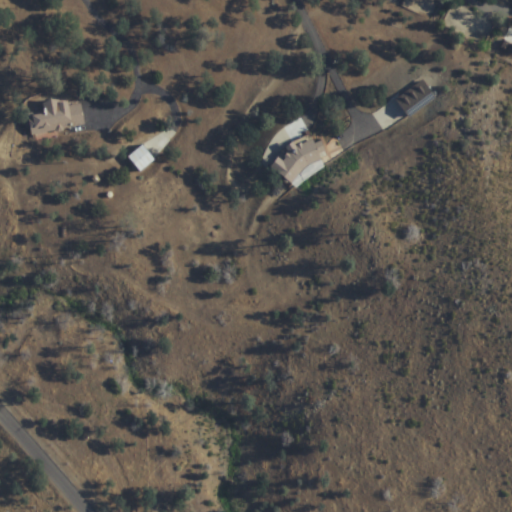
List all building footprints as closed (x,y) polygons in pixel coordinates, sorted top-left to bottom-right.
[(407,115),(435,99),(424,81),(397,98),(407,115)] [(45,111),(29,115),(33,135),(86,124),(81,103),(68,106),(67,99),(44,103),(45,111)] [(273,166),(293,185),(300,178),(305,183),(325,163),(321,159),(329,151),(320,142),(316,145),(305,133),(273,166)] [(142,173),(157,160),(143,145),(128,157),(142,173)] [(197,481),(189,453),(172,458),(180,486),(197,481)]
